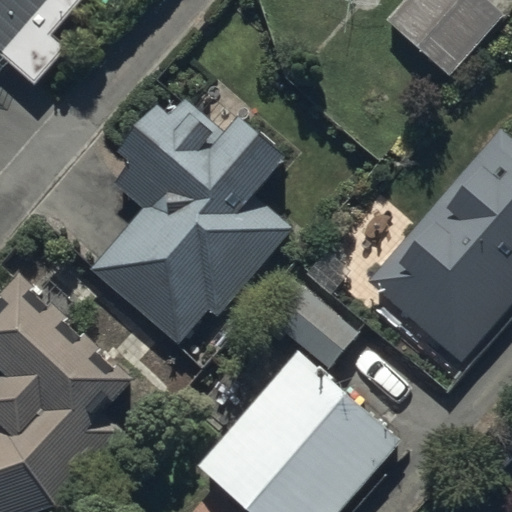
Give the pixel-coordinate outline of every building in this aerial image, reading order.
[(0,0),(0,59),(2,58),(34,84),(67,43),(55,33),(82,0),(0,0)] [(482,0),(418,0),(392,29),(454,83),(508,23),(482,0)] [(98,276),(96,279),(184,353),(213,318),(222,326),(298,237),(263,208),(295,171),(248,131),(235,146),(191,109),(175,127),(167,120),(127,166),(136,174),(120,193),(148,216),(98,276)] [(374,290),(467,371),(511,318),(511,143),(506,139),(374,290)] [(0,511),(61,511),(129,440),(113,425),(143,394),(28,288),(25,291),(0,318),(0,375),(12,387),(0,399),(0,428),(6,435),(0,436),(0,511)] [(354,511),(407,451),(304,362),(202,477),(241,511),(354,511)]
